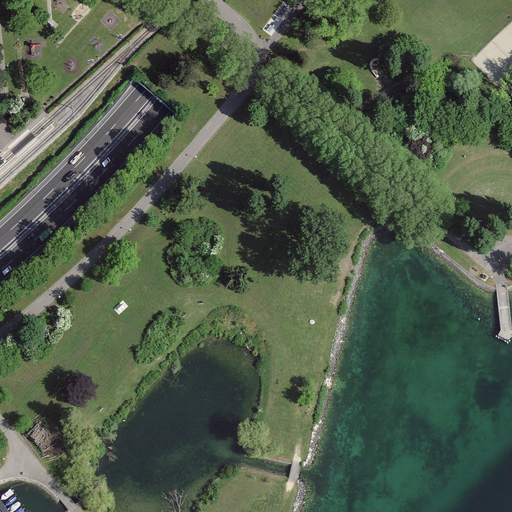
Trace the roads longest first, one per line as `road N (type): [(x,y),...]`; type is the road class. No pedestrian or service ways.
road 1 (unclassified): [(0,337),(74,274),(234,100),(258,57)]
road 2 (motorway): [(0,270),(119,155),(246,0)]
road 3 (motorway): [(216,0),(99,141),(0,239)]
